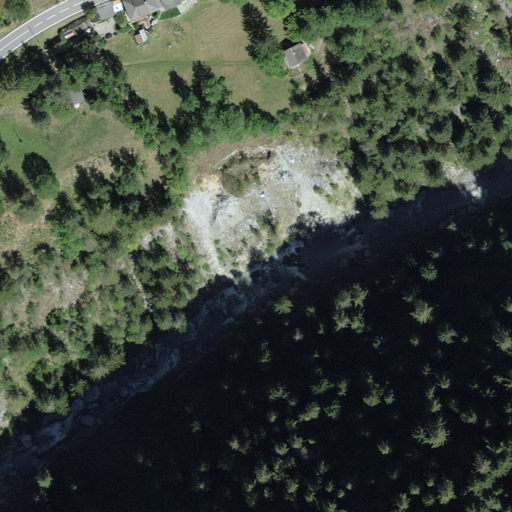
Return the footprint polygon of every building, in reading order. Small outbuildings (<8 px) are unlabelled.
[(157,0),(125,0),(123,1),(132,22),(161,8),(157,0)] [(161,0),(164,10),(182,3),(181,0),(161,0)] [(111,2),(95,8),(101,24),(117,18),(111,2)] [(310,60),(299,41),(280,52),(292,71),(310,60)] [(64,96),(53,100),(56,109),(68,104),(64,96)]
